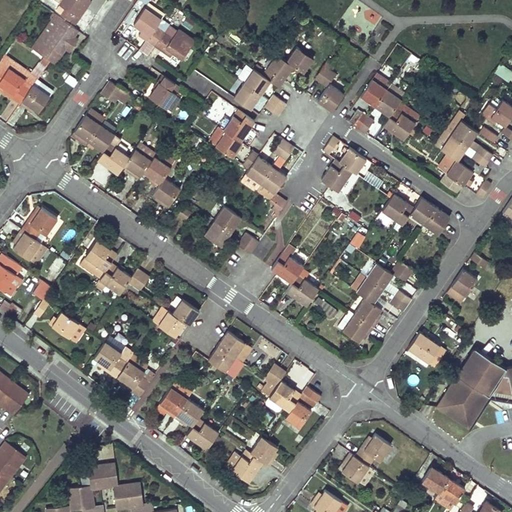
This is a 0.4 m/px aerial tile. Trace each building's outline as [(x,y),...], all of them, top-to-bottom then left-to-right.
[(66,10),(60,18),(74,27),(85,11),(83,10),(89,0),(62,0),(59,5),(66,10)] [(91,0),(89,0),(83,10),(85,11),(92,1),(91,0)] [(170,22),(171,22),(163,16),(146,5),(133,24),(143,31),(140,36),(154,46),(170,22)] [(51,19),(37,40),(43,44),(60,18),(56,15),(52,20),(51,19)] [(37,40),(31,48),(56,64),(61,56),(61,57),(66,50),(70,45),(73,47),(78,40),(75,37),(79,31),(74,27),(60,18),(43,44),(37,40)] [(179,28),(170,22),(154,46),(170,56),(173,52),(182,58),(196,37),(180,26),(179,28)] [(296,45),(286,60),(293,64),(303,72),(314,57),(296,45)] [(4,53),(0,58),(0,88),(19,102),(29,88),(21,82),(24,77),(8,66),(12,59),(4,53)] [(276,53),(262,73),(270,79),(278,85),(293,64),(286,60),(276,53)] [(12,59),(8,66),(24,77),(21,82),(29,88),(33,83),(37,76),(12,59)] [(324,63),(314,77),(320,82),(332,64),(333,63),(328,59),(325,64),(324,63)] [(494,72),(509,81),(511,75),(511,69),(499,62),(494,72)] [(332,64),(320,82),(326,86),(317,99),(331,109),(343,92),(329,82),(336,72),(333,70),(335,66),(332,64)] [(253,67),(243,81),(260,93),(270,79),(262,73),(253,67)] [(376,72),(372,77),(386,87),(390,82),(376,72)] [(154,89),(149,97),(165,108),(175,94),(170,91),(175,84),(161,75),(156,82),(158,83),(154,89)] [(372,77),(360,94),(375,104),(386,87),(372,77)] [(108,79),(100,92),(114,102),(117,98),(124,103),(130,94),(108,79)] [(243,81),(233,96),(250,108),(260,93),(243,81)] [(390,82),(386,87),(401,97),(404,93),(390,82)] [(29,88),(19,102),(27,107),(29,104),(37,110),(48,93),(33,83),(29,88)] [(175,84),(170,91),(175,94),(180,88),(175,84)] [(386,87),(375,104),(389,114),(395,106),(401,97),(386,87)] [(273,93),(264,105),(278,115),(286,102),(273,93)] [(175,94),(165,108),(171,112),(180,98),(175,94)] [(487,103),(481,113),(494,122),(496,119),(504,125),(504,124),(511,113),(511,104),(502,98),(495,108),(487,103)] [(89,106),(73,130),(74,130),(88,140),(100,123),(103,118),(104,117),(89,106)] [(389,114),(383,123),(403,138),(407,132),(411,127),(415,120),(395,106),(389,114)] [(237,107),(223,128),(240,140),(254,120),(237,107)] [(361,109),(351,123),(358,128),(367,114),(361,109)] [(367,114),(358,128),(365,132),(374,118),(367,114)] [(158,116),(156,120),(163,125),(166,121),(158,116)] [(103,118),(100,123),(114,133),(117,128),(103,118)] [(460,118),(450,133),(467,144),(471,139),(477,130),(460,118)] [(367,132),(375,136),(382,123),(375,119),(367,132)] [(100,123),(88,140),(95,145),(102,150),(108,141),(114,133),(100,123)] [(483,124),(478,131),(493,141),(497,134),(483,124)] [(504,125),(500,131),(511,138),(511,129),(504,124),(504,125)] [(219,126),(209,140),(232,156),(242,142),(240,140),(223,128),(219,126)] [(411,127),(407,132),(411,135),(415,130),(411,127)] [(445,129),(435,143),(447,152),(457,159),(463,151),(467,144),(450,133),(445,129)] [(88,140),(74,130),(71,135),(85,144),(88,140)] [(333,134),(322,148),(329,153),(339,138),(333,134)] [(272,151),(278,155),(288,141),(282,137),(272,151)] [(471,139),(467,144),(475,150),(479,144),(471,139)] [(88,140),(85,144),(92,148),(95,145),(88,140)] [(102,150),(97,158),(118,172),(124,163),(129,155),(108,141),(102,150)] [(139,141),(135,147),(151,158),(154,154),(155,152),(139,141)] [(271,165),(260,182),(274,192),(286,175),(278,169),(294,146),(288,141),(278,155),(271,165)] [(467,144),(463,151),(471,156),(475,150),(467,144)] [(479,144),(475,150),(489,159),(493,153),(479,144)] [(346,150),(339,160),(352,169),(356,172),(366,157),(349,145),(348,147),(347,149),(346,150)] [(129,155),(124,163),(128,166),(132,169),(130,172),(138,177),(143,170),(151,158),(135,147),(129,155)] [(155,152),(154,154),(170,165),(174,160),(175,159),(158,148),(155,152)] [(242,163),(248,168),(257,155),(258,153),(252,149),(242,163)] [(471,156),(484,165),(489,159),(475,150),(471,156)] [(447,152),(441,160),(449,166),(445,172),(462,184),(464,183),(468,176),(473,169),(457,159),(447,152)] [(151,158),(143,170),(147,173),(151,176),(149,179),(157,185),(163,176),(170,165),(154,154),(151,158)] [(248,168),(245,172),(260,182),(271,165),(257,155),(248,168)] [(335,157),(321,177),(338,190),(348,176),(352,169),(339,160),(335,157)] [(174,160),(170,165),(176,169),(179,164),(174,160)] [(441,160),(437,166),(445,172),(449,166),(441,160)] [(352,169),(348,176),(351,178),(356,172),(352,169)] [(378,187),(383,180),(370,170),(364,177),(378,187)] [(157,185),(152,192),(156,195),(160,198),(158,201),(166,206),(180,187),(163,176),(157,185)] [(468,176),(464,183),(469,186),(473,180),(468,176)] [(485,177),(474,193),(481,197),(492,182),(485,177)] [(195,184),(190,191),(194,194),(199,187),(195,184)] [(274,192),(268,200),(273,204),(279,195),(274,192)] [(384,205),(381,209),(401,223),(409,212),(410,211),(414,206),(393,192),(384,205)] [(273,204),(270,207),(273,210),(269,215),(273,218),(286,200),(279,195),(273,204)] [(410,211),(409,212),(424,222),(435,206),(421,196),(414,206),(410,211)] [(511,196),(502,211),(511,217),(511,196)] [(373,211),(378,214),(381,209),(384,205),(380,202),(373,211)] [(224,204),(214,218),(231,230),(241,216),(224,204)] [(33,211),(21,227),(36,238),(41,230),(46,234),(58,217),(41,206),(39,209),(36,213),(33,211)] [(182,206),(177,213),(183,218),(189,211),(182,206)] [(435,206),(424,222),(438,233),(449,216),(435,206)] [(355,225),(361,215),(352,209),(345,218),(355,225)] [(341,212),(337,218),(341,221),(345,215),(341,212)] [(214,218),(204,232),(221,244),(231,230),(214,218)] [(36,238),(21,227),(15,236),(19,238),(16,242),(12,247),(29,258),(41,241),(36,238)] [(245,231),(241,237),(254,246),(258,240),(245,231)] [(358,233),(353,241),(358,245),(364,236),(358,233)] [(96,237),(85,254),(105,269),(111,260),(117,251),(96,237)] [(241,237),(236,244),(249,253),(254,246),(241,237)] [(41,241),(29,258),(35,263),(47,246),(41,241)] [(282,250),(270,267),(290,282),(297,273),(302,264),(282,250)] [(474,250),(470,257),(484,267),(489,260),(474,250)] [(0,287),(4,290),(15,273),(10,270),(16,261),(1,251),(0,253),(0,287)] [(105,269),(85,254),(79,263),(99,277),(105,269)] [(55,255),(47,268),(57,275),(66,262),(55,255)] [(398,258),(390,270),(393,272),(404,281),(413,268),(398,258)] [(99,277),(94,284),(102,289),(107,282),(120,291),(128,280),(132,274),(111,260),(105,269),(99,277)] [(375,260),(365,275),(383,287),(393,272),(390,270),(375,260)] [(16,261),(10,270),(15,273),(21,265),(16,261)] [(150,275),(137,266),(132,274),(128,280),(131,282),(140,289),(150,275)] [(463,267),(446,291),(460,301),(477,277),(463,267)] [(373,301),(383,287),(365,275),(359,270),(349,285),(364,296),(373,301)] [(15,273),(4,290),(9,294),(21,277),(15,273)] [(290,282),(285,289),(306,304),(317,287),(297,273),(290,282)] [(40,278),(32,293),(41,298),(49,284),(40,278)] [(137,292),(140,289),(131,282),(128,286),(137,292)] [(398,288),(389,301),(402,310),(411,297),(398,288)] [(49,301),(43,296),(33,311),(39,315),(49,301)] [(364,296),(353,312),(373,325),(378,318),(375,315),(378,311),(381,307),(373,301),(364,296)] [(182,297),(172,311),(185,321),(189,323),(199,309),(182,297)] [(3,299),(0,306),(0,310),(18,317),(21,306),(3,299)] [(162,304),(152,319),(175,335),(185,321),(172,311),(162,304)] [(348,308),(336,325),(358,340),(361,336),(364,332),(367,334),(373,325),(353,312),(348,308)] [(56,316),(51,324),(69,336),(79,321),(61,309),(56,316)] [(48,321),(51,324),(56,316),(53,314),(48,321)] [(89,321),(86,326),(92,330),(96,326),(89,321)] [(458,324),(454,330),(464,337),(468,331),(458,324)] [(228,328),(217,343),(234,355),(242,361),(251,347),(244,342),(244,340),(228,328)] [(420,329),(408,347),(434,365),(446,348),(420,329)] [(108,335),(105,339),(121,350),(124,346),(108,335)] [(105,339),(93,356),(97,359),(101,361),(99,364),(116,376),(116,374),(128,358),(132,352),(134,350),(125,344),(124,346),(121,350),(105,339)] [(217,343),(207,358),(224,370),(234,355),(217,343)] [(473,346),(435,405),(469,428),(490,395),(511,398),(511,364),(505,366),(473,346)] [(128,358),(143,369),(147,363),(132,352),(128,358)] [(234,355),(224,370),(233,376),(243,361),(242,361),(234,355)] [(128,358),(116,374),(123,379),(125,380),(123,384),(139,395),(149,380),(144,377),(141,375),(145,370),(143,369),(128,358)] [(267,378),(269,380),(280,365),(273,361),(263,376),(267,378)] [(267,378),(260,388),(268,394),(280,377),(286,369),(280,365),(269,380),(267,378)] [(150,368),(144,377),(149,380),(155,372),(150,368)] [(19,403),(26,394),(0,374),(0,406),(12,416),(21,405),(19,403)] [(280,377),(268,394),(289,409),(297,398),(301,392),(280,377)] [(187,396),(171,385),(155,407),(163,413),(165,410),(173,416),(187,396)] [(306,385),(302,391),(317,400),(321,395),(306,385)] [(30,397),(26,394),(19,403),(21,405),(12,416),(14,418),(30,397)] [(187,396),(173,416),(181,421),(183,419),(188,422),(192,425),(198,416),(203,408),(187,396)] [(289,409),(285,415),(299,425),(311,408),(297,398),(289,409)] [(192,425),(186,433),(206,447),(218,430),(198,416),(192,425)] [(366,438),(354,454),(369,465),(375,457),(380,460),(391,443),(375,432),(373,435),(369,440),(366,438)] [(261,434),(249,450),(262,459),(270,464),(275,456),(272,454),(272,453),(275,450),(277,445),(261,434)] [(249,450),(238,442),(224,463),(248,480),(262,459),(249,450)] [(13,456),(23,464),(26,460),(6,444),(4,446),(15,454),(13,456)] [(0,493),(23,464),(13,456),(15,454),(4,446),(0,451),(0,493)] [(357,481),(369,465),(354,454),(350,451),(344,459),(347,461),(344,466),(341,470),(357,481)] [(175,511),(175,505),(153,509),(151,499),(143,500),(140,478),(118,481),(115,458),(88,462),(91,482),(69,486),(72,506),(79,505),(79,502),(82,502),(82,504),(83,511),(102,511),(101,502),(95,503),(92,485),(101,484),(100,481),(105,480),(105,483),(114,482),(117,504),(128,503),(128,500),(131,499),(132,502),(133,511),(175,511)] [(192,464),(190,467),(197,472),(199,470),(192,464)] [(431,465),(422,479),(439,490),(448,476),(431,465)] [(360,480),(365,484),(375,469),(370,466),(360,480)] [(163,468),(161,471),(168,476),(170,474),(163,468)] [(464,486),(448,476),(439,490),(435,497),(451,507),(464,486)] [(316,495),(311,502),(318,507),(324,511),(342,511),(348,505),(325,489),(322,492),(319,497),(316,495)] [(392,511),(401,511),(407,502),(401,498),(392,511)] [(471,511),(468,510),(467,511),(499,511),(501,510),(486,500),(477,511),(471,511)] [(70,511),(69,502),(46,505),(46,511),(70,511)]
